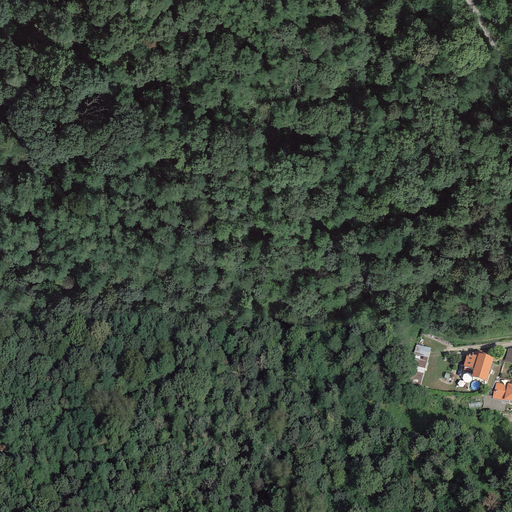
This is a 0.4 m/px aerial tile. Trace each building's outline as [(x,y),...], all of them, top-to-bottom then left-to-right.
[(432,349),(418,344),(406,382),(421,386),(432,349)] [(511,363),(511,348),(507,349),(503,362),(511,363)] [(477,357),(466,354),(463,365),(473,368),(471,377),(485,381),(493,357),(478,353),(477,357)] [(505,401),(505,400),(503,399),(507,385),(495,383),(492,398),(505,401)] [(511,383),(507,383),(507,385),(503,399),(505,400),(511,400),(511,383)]
